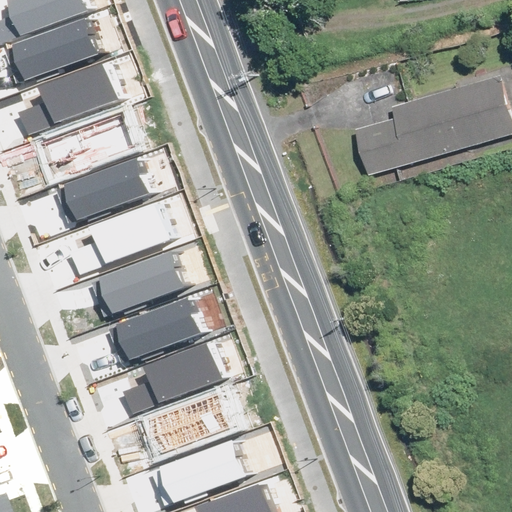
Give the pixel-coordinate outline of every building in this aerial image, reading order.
[(0,17),(0,42),(90,10),(86,0),(8,0),(14,13),(0,17)] [(7,49),(18,82),(97,56),(85,22),(7,49)] [(21,111),(29,133),(121,99),(107,62),(38,87),(44,103),(21,111)] [(364,131),(377,176),(511,138),(511,77),(401,108),(404,120),(364,131)] [(41,144),(53,178),(131,151),(120,118),(41,144)] [(57,188),(68,222),(147,195),(135,162),(57,188)] [(71,251),(79,273),(171,240),(157,202),(89,227),(94,243),(71,251)] [(94,280),(105,313),(184,287),(172,254),(94,280)] [(114,326),(125,359),(204,333),(192,299),(114,326)] [(122,392),(130,414),(222,381),(208,343),(140,368),(146,384),(122,392)] [(140,422),(151,455),(230,429),(219,395),(140,422)] [(154,473),(166,506),(244,480),(233,447),(154,473)] [(271,511),(261,483),(193,508),(194,511),(271,511)] [(0,511),(14,511),(7,492),(0,494),(0,511)]
